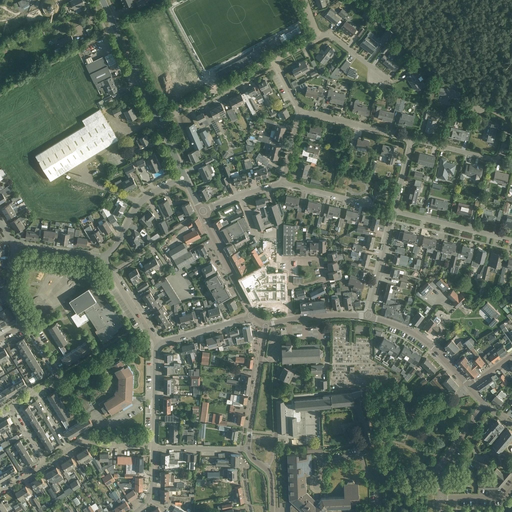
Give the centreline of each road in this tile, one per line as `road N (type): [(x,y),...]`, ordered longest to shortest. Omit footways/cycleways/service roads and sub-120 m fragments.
road 1 (residential): [(479,105),(507,119),(499,157),(411,140)]
road 2 (tertiary): [(159,122),(102,0)]
road 3 (track): [(116,29),(0,95)]
road 4 (residential): [(159,122),(274,60)]
road 5 (secondary): [(247,448),(265,326)]
road 6 (residential): [(511,240),(393,212)]
